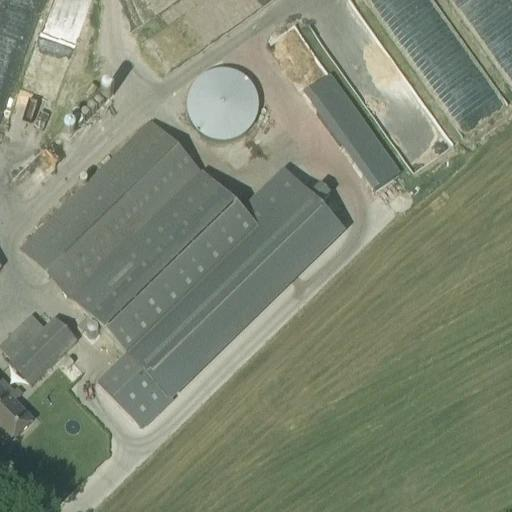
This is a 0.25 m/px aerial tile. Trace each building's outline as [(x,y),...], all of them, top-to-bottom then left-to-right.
[(54,0),(55,0),(85,15),(92,0),(91,0),(54,0)] [(0,96),(16,55),(5,51),(1,61),(0,60),(0,96)] [(299,191),(256,233),(150,125),(19,253),(86,320),(91,325),(126,361),(97,389),(138,431),(340,235),(316,211),(329,197),(319,187),(307,199),(299,191)] [(437,147),(401,138),(395,162),(426,170),(431,152),(445,156),(449,137),(439,135),(437,147)] [(86,320),(76,330),(81,335),(91,325),(86,320)] [(7,368),(29,391),(75,345),(53,323),(7,368)] [(0,438),(8,447),(31,425),(12,406),(20,398),(15,393),(11,396),(0,384),(0,438)]
